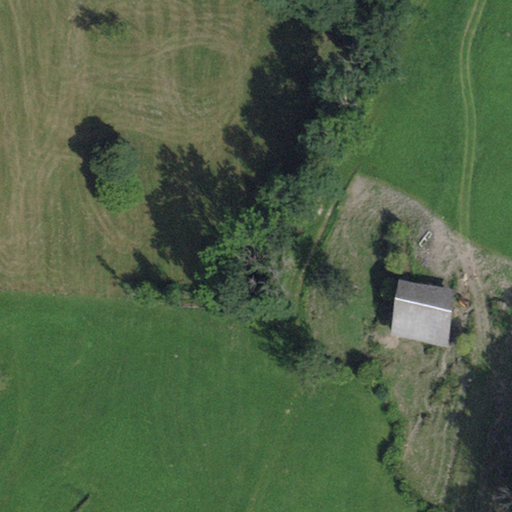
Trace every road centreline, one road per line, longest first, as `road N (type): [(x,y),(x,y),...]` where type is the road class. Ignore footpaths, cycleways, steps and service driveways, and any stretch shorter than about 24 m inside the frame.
road 1 (track): [(457,511),(484,358),(463,243),(473,129),(463,53),(479,0)]
road 2 (track): [(424,0),(305,259),(298,299),(303,364)]
road 3 (track): [(252,511),(303,364)]
